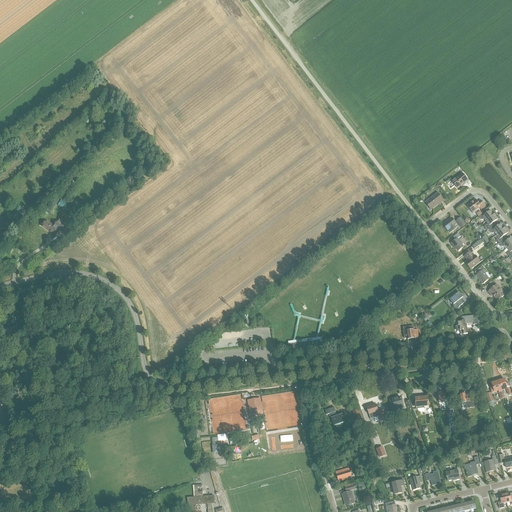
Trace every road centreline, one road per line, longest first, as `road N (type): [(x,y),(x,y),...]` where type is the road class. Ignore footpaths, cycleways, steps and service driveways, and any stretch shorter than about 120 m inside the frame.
road 1 (tertiary): [(511,346),(193,383)]
road 2 (tertiary): [(193,383),(153,381),(130,304),(109,285),(72,272),(0,285)]
road 3 (unclassified): [(410,207),(251,0)]
road 4 (residential): [(217,508),(206,488),(193,383)]
road 5 (residential): [(511,316),(490,311),(425,226)]
